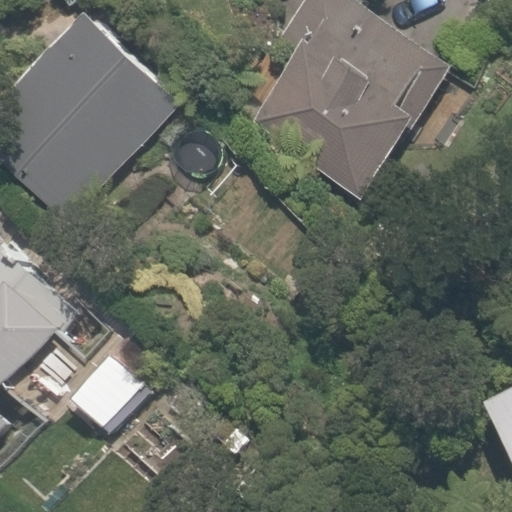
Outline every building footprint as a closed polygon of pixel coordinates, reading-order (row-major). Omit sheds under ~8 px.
[(463,57),(364,0),(332,0),(260,126),(382,196),(463,57)] [(188,113),(100,26),(0,127),(0,136),(83,219),(188,113)] [(85,337),(68,320),(6,260),(8,214),(0,214),(0,389),(5,384),(54,432),(79,406),(103,430),(168,365),(112,310),(85,337)] [(511,390),(485,404),(511,458),(511,390)] [(207,436),(163,398),(119,450),(163,488),(207,436)]
